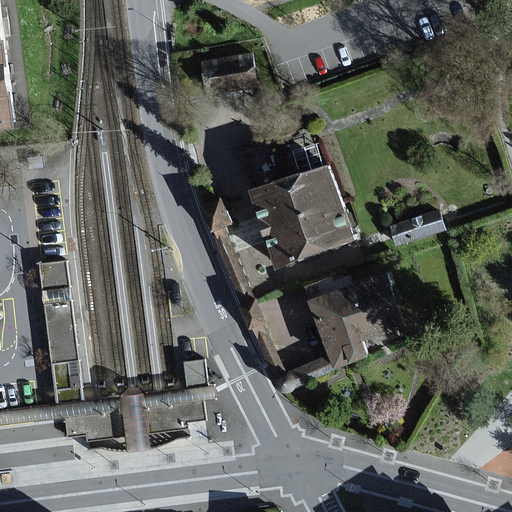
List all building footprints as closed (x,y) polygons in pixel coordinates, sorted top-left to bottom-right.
[(0,0),(0,124),(20,122),(4,0),(0,0)] [(253,47),(201,55),(207,89),(259,81),(253,47)] [(333,159),(252,186),(278,264),(359,237),(333,159)] [(282,390),(339,368),(333,354),(284,374),(262,321),(267,320),(259,300),(255,302),(224,225),(233,222),(222,196),(203,204),(244,306),(241,307),(250,329),(256,326),(282,390)] [(391,220),(397,239),(446,224),(440,205),(391,220)] [(55,403),(83,400),(68,261),(40,264),(55,403)] [(387,271),(312,301),(333,354),(339,368),(374,354),(368,338),(407,322),(387,271)] [(187,360),(190,386),(206,384),(203,358),(187,360)] [(206,401),(149,408),(153,432),(188,427),(187,422),(209,420),(206,401)] [(124,411),(66,419),(69,436),(88,433),(90,441),(127,436),(124,411)]
